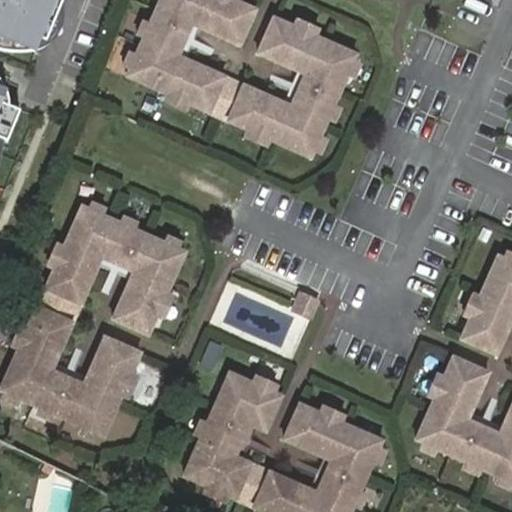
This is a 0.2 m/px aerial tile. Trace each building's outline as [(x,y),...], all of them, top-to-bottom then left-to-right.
[(62,0),(0,0),(0,39),(32,53),(35,54),(35,52),(40,40),(45,42),(60,5),(62,0)] [(318,120),(345,49),(318,38),(268,18),(254,53),(297,71),(310,64),(312,72),(297,79),(291,93),(296,106),(286,110),(282,100),(240,83),(235,91),(230,89),(233,80),(181,59),(168,62),(165,52),(174,49),(183,28),(180,19),(189,15),(192,28),(236,45),(250,10),(226,0),(157,0),(140,45),(126,77),(160,92),(219,116),(276,140),(305,152),(318,120)] [(49,44),(57,34),(61,21),(60,5),(45,42),(40,40),(35,52),(39,50),(49,44)] [(0,50),(32,53),(0,39),(0,50)] [(354,52),(345,49),(318,120),(305,152),(312,155),(354,52)] [(240,83),(233,80),(230,89),(235,91),(240,83)] [(0,140),(3,142),(7,144),(20,112),(8,107),(1,104),(6,93),(5,91),(0,88),(0,140)] [(64,310),(74,314),(97,260),(92,249),(99,245),(104,256),(126,266),(135,262),(138,269),(126,275),(109,316),(144,330),(163,282),(177,247),(139,231),(81,208),(68,241),(6,390),(102,430),(118,392),(136,349),(101,335),(84,375),(90,389),(82,393),(75,379),(58,372),(46,377),(43,367),(53,363),(71,321),(61,316),(64,310)] [(511,267),(491,259),(480,285),(458,342),(496,357),(511,319),(507,305),(511,302),(511,402),(498,436),(502,447),(494,450),(491,440),(469,431),(458,435),(455,425),(469,419),(487,375),(451,361),(433,406),(431,410),(418,445),(511,483),(511,267)] [(309,291),(303,306),(318,312),(325,297),(309,291)] [(71,321),(74,314),(64,310),(61,316),(71,321)] [(255,472),(260,460),(249,455),(235,461),(233,452),(244,448),(253,429),(249,418),(256,415),(259,425),(274,432),(288,397),(235,375),(203,448),(192,476),(278,511),(357,511),(389,438),(311,407),(306,404),(291,439),(329,457),(342,452),(344,460),(331,464),(324,481),(328,491),(321,493),(319,484),(266,462),(260,474),(255,472)] [(266,462),(260,460),(255,472),(260,474),(266,462)]
